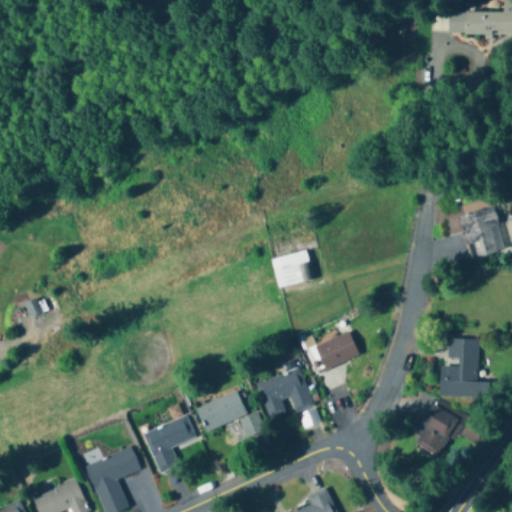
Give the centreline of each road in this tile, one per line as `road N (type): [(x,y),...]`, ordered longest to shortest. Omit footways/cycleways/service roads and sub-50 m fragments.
road 1 (residential): [(347,452),(367,429),(403,352),(427,203)]
road 2 (residential): [(175,511),(319,450),(347,452)]
road 3 (residential): [(0,133),(27,70),(42,0)]
